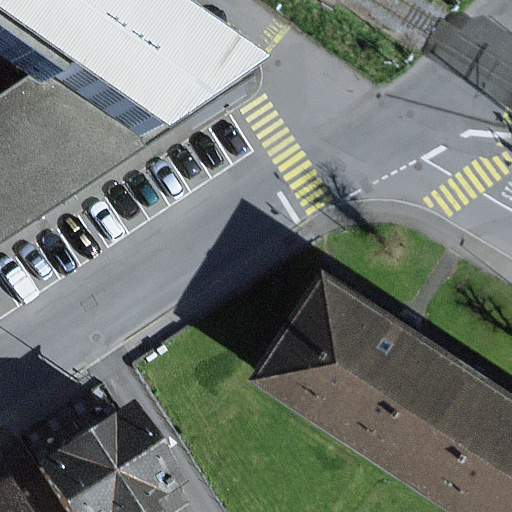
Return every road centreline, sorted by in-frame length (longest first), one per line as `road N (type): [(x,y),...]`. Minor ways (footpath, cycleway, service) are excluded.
road 1 (residential): [(0,388),(356,144)]
road 2 (unclassified): [(382,130),(468,71),(511,19)]
road 3 (residential): [(511,211),(382,130)]
